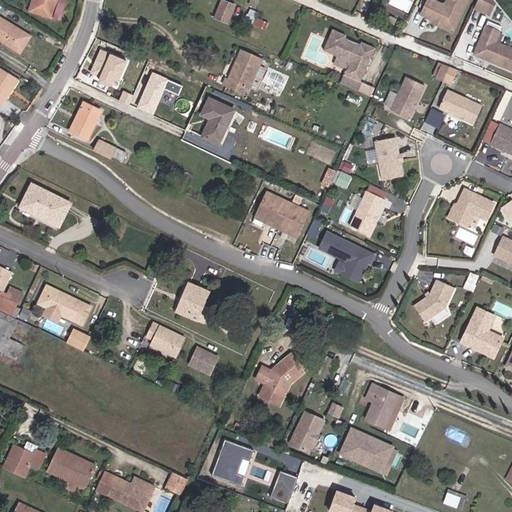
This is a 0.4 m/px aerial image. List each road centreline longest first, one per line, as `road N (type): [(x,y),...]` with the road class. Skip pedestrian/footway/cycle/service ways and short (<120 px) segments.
road 1 (residential): [(377,318),(151,217),(89,167),(26,136)]
road 2 (residential): [(302,0),(511,86)]
road 3 (unknown): [(511,429),(370,373),(359,376),(354,404)]
road 4 (unknown): [(0,388),(164,473)]
road 5 (residential): [(377,318),(411,249),(413,213),(438,162)]
road 6 (residential): [(511,404),(409,353),(377,318)]
road 7 (residential): [(26,136),(72,60),(93,0)]
road 8 (residential): [(130,286),(105,287),(0,236)]
